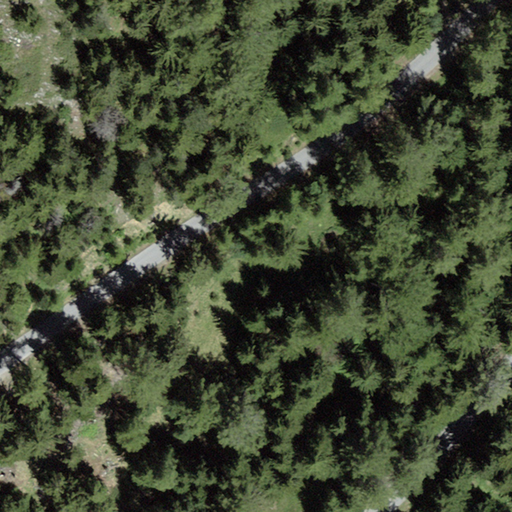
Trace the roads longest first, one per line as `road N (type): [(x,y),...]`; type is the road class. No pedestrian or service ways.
road 1 (unclassified): [(0,366),(129,268),(408,86),(493,0)]
road 2 (unclassified): [(511,364),(377,511)]
